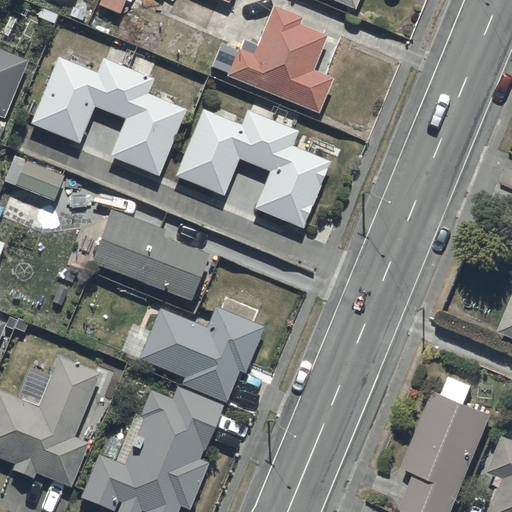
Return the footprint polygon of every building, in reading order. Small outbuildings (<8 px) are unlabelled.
[(97,0),(97,1),(117,10),(122,0),(97,0)] [(235,44),(224,72),(317,111),(331,75),(312,67),(326,34),(297,22),(300,15),(271,2),(254,41),(243,36),(239,45),(235,44)] [(0,114),(5,116),(28,58),(0,47),(0,114)] [(96,70),(58,53),(30,121),(81,140),(95,105),(124,116),(110,155),(159,173),(185,106),(146,91),(152,77),(102,55),(96,70)] [(202,106),(173,172),(221,193),(237,156),(267,169),(252,205),(299,225),(328,159),(290,143),(296,128),(246,106),(239,122),(202,106)] [(62,174),(24,157),(15,179),(52,196),(62,174)] [(109,207),(91,259),(188,297),(206,251),(161,233),(163,227),(109,207)] [(257,308),(226,295),(221,308),(213,305),(205,325),(159,307),(137,355),(182,374),(179,381),(224,399),(237,367),(243,370),(262,325),(252,321),(257,308)] [(511,295),(499,327),(511,332),(511,295)] [(39,403),(0,387),(0,454),(14,461),(13,466),(34,474),(35,470),(70,483),(87,439),(74,434),(99,369),(59,353),(39,403)] [(415,511),(450,511),(491,410),(466,397),(472,381),(448,372),(442,388),(434,385),(401,463),(415,468),(400,506),(415,511)] [(137,413),(142,415),(123,461),(96,451),(79,493),(113,507),(117,498),(119,499),(116,508),(124,511),(138,511),(140,509),(147,511),(175,511),(178,504),(189,507),(205,459),(198,457),(202,443),(206,445),(220,403),(174,383),(168,396),(148,387),(137,413)] [(511,511),(511,435),(502,432),(487,467),(497,472),(494,479),(500,481),(487,511),(511,511)]
